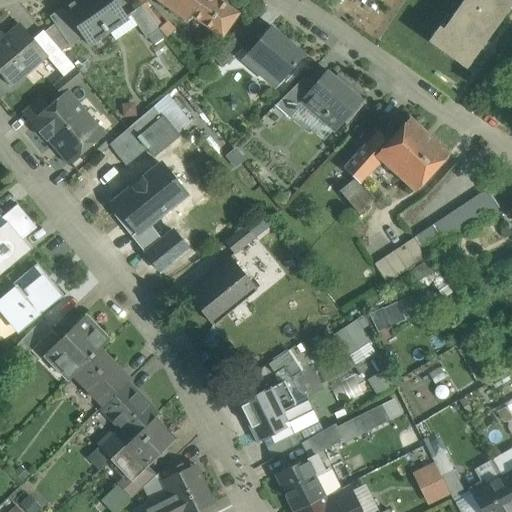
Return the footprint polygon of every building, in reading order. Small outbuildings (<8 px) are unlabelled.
[(123,13),(114,0),(74,0),(64,8),(89,44),(106,33),(107,35),(110,33),(105,26),(123,13)] [(238,13),(218,0),(159,0),(187,20),(191,15),(222,36),(238,13)] [(439,26),(428,41),(466,68),(498,23),(465,0),(462,0),(443,28),(439,26)] [(511,0),(465,0),(498,23),(511,2),(511,0)] [(159,29),(141,6),(129,15),(147,38),(159,29)] [(34,41),(19,24),(0,40),(0,72),(11,86),(47,56),(34,41)] [(305,54),(271,25),(246,54),(280,83),(305,54)] [(63,53),(44,32),(34,41),(47,56),(52,63),(63,53)] [(234,38),(213,56),(222,67),(244,49),(234,38)] [(75,67),(53,85),(62,96),(66,92),(83,78),(75,67)] [(315,86),(303,101),(304,102),(334,128),(358,101),(359,102),(360,100),(359,99),(362,96),(348,84),(345,88),(327,73),(315,86)] [(304,77),(275,104),(291,118),(304,102),(303,101),(315,86),(304,77)] [(62,96),(31,122),(47,140),(49,138),(68,161),(66,163),(67,164),(105,132),(104,131),(101,134),(66,92),(62,96)] [(177,135),(154,107),(129,127),(147,149),(147,148),(153,156),(177,135)] [(410,117),(388,141),(393,146),(381,160),(415,190),(449,153),(410,117)] [(147,149),(129,127),(109,145),(126,166),(147,149)] [(360,183),(381,160),(393,146),(388,141),(378,131),(343,168),(354,178),(359,183),(360,183)] [(161,164),(114,202),(138,232),(185,194),(161,164)] [(359,183),(354,178),(339,190),(358,212),(374,199),(360,183),(359,183)] [(487,188),(432,225),(445,244),(500,207),(487,188)] [(17,204),(1,217),(0,215),(0,274),(30,249),(22,239),(37,227),(17,204)] [(432,225),(414,237),(427,256),(445,244),(432,225)] [(245,226),(225,242),(234,253),(254,237),(245,226)] [(414,237),(374,264),(387,283),(427,256),(414,237)] [(230,256),(211,271),(214,274),(189,295),(213,324),(257,289),(230,256)] [(63,294),(37,263),(12,284),(15,287),(0,299),(0,308),(19,331),(63,294)] [(378,330),(420,314),(412,294),(370,310),(378,330)] [(108,340),(84,315),(60,338),(44,354),(45,355),(68,379),(100,349),(108,340)] [(357,318),(337,332),(357,362),(377,348),(357,318)] [(42,319),(21,341),(31,351),(52,330),(42,319)] [(52,330),(31,351),(40,360),(45,355),(44,354),(60,338),(52,330)] [(295,347),(272,362),(283,378),(305,363),(295,347)] [(120,370),(100,349),(74,375),(94,396),(112,378),(120,370)] [(112,378),(94,396),(103,406),(121,388),(112,378)] [(284,382),(240,404),(258,440),(289,425),(284,414),(293,409),(295,403),(284,382)] [(157,414),(127,383),(121,388),(103,406),(101,408),(121,429),(131,439),(154,417),(157,414)] [(381,404),(337,427),(335,424),(304,441),(311,456),(313,455),(388,417),(381,404)] [(131,439),(111,458),(131,480),(132,481),(145,468),(176,439),(154,417),(131,439)] [(111,432),(98,445),(111,458),(131,439),(121,429),(114,436),(111,432)] [(311,456),(275,474),(293,511),(325,496),(338,489),(328,468),(321,472),(313,455),(311,456)] [(447,459),(436,465),(441,476),(453,470),(447,459)] [(489,462),(464,476),(471,488),(485,480),(487,485),(502,477),(499,472),(495,474),(489,462)] [(448,493),(433,464),(424,469),(426,472),(419,476),(431,501),(448,493)] [(145,468),(132,481),(131,480),(122,488),(131,498),(154,477),(145,468)] [(200,475),(192,479),(186,468),(162,480),(170,498),(177,511),(195,511),(213,503),(200,475)] [(453,470),(441,476),(453,499),(465,493),(453,470)] [(511,470),(502,477),(511,494),(511,470)] [(507,511),(511,510),(511,494),(502,477),(487,485),(485,480),(471,488),(469,489),(481,511),(507,511)] [(361,511),(351,491),(328,503),(332,511),(340,511),(344,510),(344,511),(361,511)] [(332,511),(328,503),(325,496),(293,511),(344,511),(344,510),(340,511),(332,511)] [(177,511),(170,498),(141,511),(177,511)]
